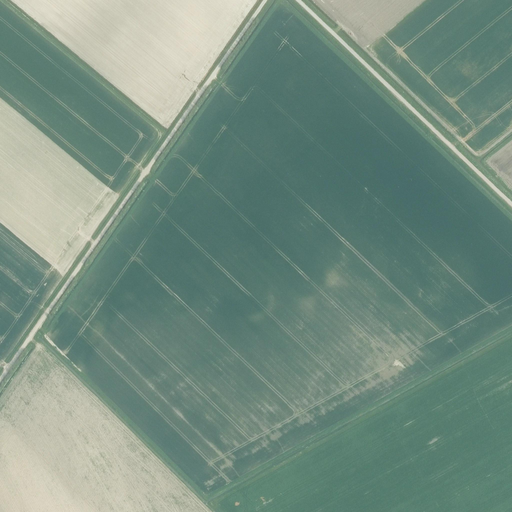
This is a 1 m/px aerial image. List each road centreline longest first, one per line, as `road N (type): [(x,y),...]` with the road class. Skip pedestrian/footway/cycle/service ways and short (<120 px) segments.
road 1 (unclassified): [(266,0),(0,380)]
road 2 (unclassified): [(511,206),(295,0)]
